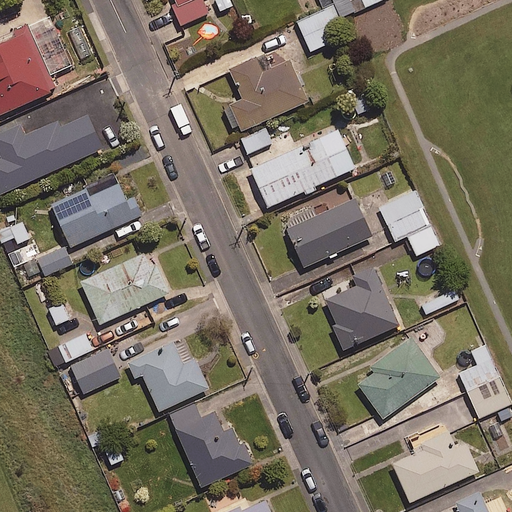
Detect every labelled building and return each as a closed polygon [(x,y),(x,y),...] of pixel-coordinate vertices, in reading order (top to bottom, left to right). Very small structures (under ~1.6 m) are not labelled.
[(350,0),(321,0),(325,9),(335,4),(342,20),(384,0),(354,0),(351,2),(350,0)] [(339,21),(333,7),(298,25),(312,53),(332,43),(325,28),(339,21)] [(0,120),(10,143),(50,126),(36,96),(56,88),(27,23),(0,35),(0,120)] [(255,56),(228,68),(242,98),(229,104),(241,131),(308,101),(289,59),(262,71),(255,56)] [(338,129),(250,168),(267,207),(355,168),(338,129)] [(263,130),(240,141),(247,157),(270,146),(263,130)] [(85,188),(50,204),(70,248),(142,214),(134,196),(125,200),(118,183),(89,196),(85,188)] [(431,226),(414,189),(380,205),(397,243),(431,226)] [(372,236),(355,198),(285,229),(303,268),(372,236)] [(29,241),(22,222),(0,230),(0,238),(2,244),(15,239),(18,245),(29,241)] [(440,247),(432,228),(409,238),(417,256),(440,247)] [(74,265),(66,248),(37,261),(44,278),(74,265)] [(150,266),(143,252),(79,281),(99,325),(169,293),(155,264),(150,266)] [(399,325),(372,267),(351,276),(355,285),(325,298),(337,324),(332,326),(343,350),(399,325)] [(459,301),(452,286),(426,297),(432,312),(459,301)] [(69,321),(63,304),(49,309),(56,326),(69,321)] [(94,351),(85,334),(58,348),(66,364),(94,351)] [(439,377),(410,338),(370,367),(374,372),(357,384),(382,419),(439,377)] [(173,341),(126,362),(134,378),(142,375),(159,411),(208,388),(194,357),(183,363),(173,341)] [(511,405),(485,345),(471,351),(477,366),(460,373),(479,419),(511,405)] [(121,378),(108,351),(71,368),(84,396),(121,378)] [(200,417),(195,404),(169,415),(201,487),(252,464),(243,444),(239,445),(231,428),(223,432),(214,411),(200,417)] [(456,448),(448,430),(420,443),(423,450),(392,464),(410,502),(478,471),(465,443),(456,448)] [(488,511),(479,492),(456,502),(460,511),(488,511)] [(270,511),(265,501),(240,511),(238,507),(228,511),(270,511)]
